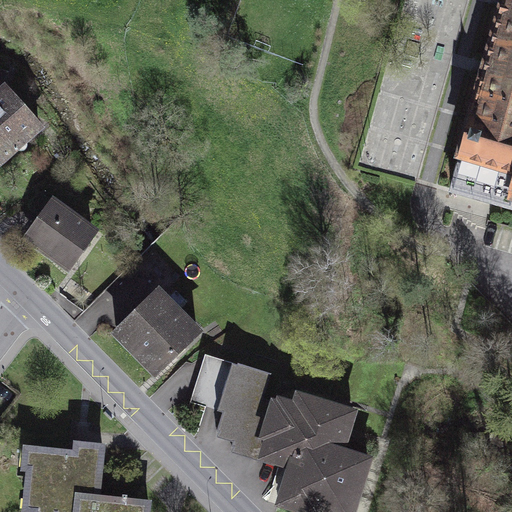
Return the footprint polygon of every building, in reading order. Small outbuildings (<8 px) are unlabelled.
[(511,203),(511,0),(486,0),(440,161),(500,178),(494,199),(511,203)] [(11,95),(0,105),(0,162),(1,163),(41,128),(11,95)] [(94,238),(57,211),(31,247),(69,273),(94,238)] [(195,342),(158,304),(120,340),(157,379),(195,342)] [(279,377),(234,364),(219,415),(264,428),(279,377)] [(357,417),(277,393),(255,466),(291,477),(281,511),(285,511),(351,511),(365,469),(344,463),(357,417)] [(22,511),(150,511),(152,504),(103,499),(107,458),(29,450),(22,511)]
